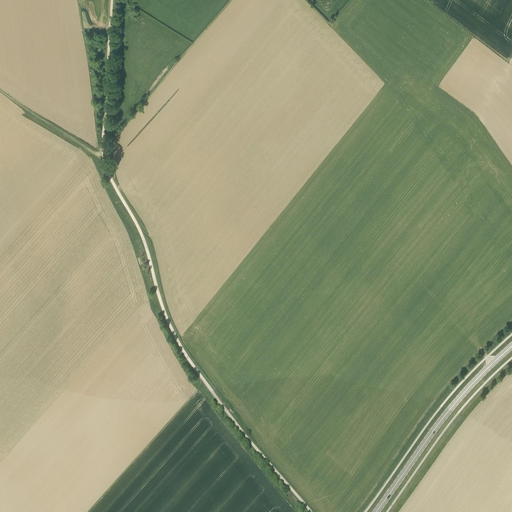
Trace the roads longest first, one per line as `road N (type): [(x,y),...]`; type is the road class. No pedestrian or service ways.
road 1 (track): [(311,511),(176,341),(104,157)]
road 2 (secondary): [(376,511),(449,409),(511,345)]
road 3 (track): [(111,0),(104,157)]
